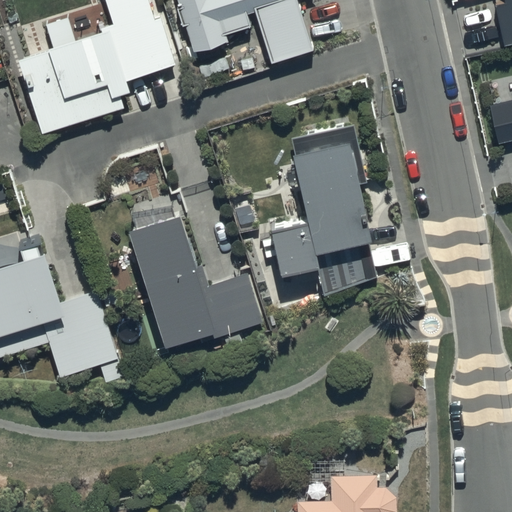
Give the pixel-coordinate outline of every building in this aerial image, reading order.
[(123,78),(174,62),(156,10),(152,11),(148,0),(103,0),(111,21),(14,53),(40,134),(122,107),(117,91),(127,88),(123,78)] [(177,0),(191,45),(224,35),(222,28),(247,20),(244,8),(252,5),(269,58),(311,45),(297,0),(177,0)] [(511,0),(505,0),(506,3),(495,6),(504,46),(511,44),(511,0)] [(511,98),(489,104),(499,145),(511,141),(511,98)] [(277,268),(315,260),(322,293),(374,271),(366,233),(368,232),(358,181),(364,180),(351,120),(290,132),(292,143),(288,143),(302,215),(268,222),(277,268)] [(136,222),(125,225),(162,339),(208,324),(211,332),(263,315),(247,266),(205,279),(199,259),(194,261),(172,195),(132,208),(136,222)] [(15,240),(19,252),(0,257),(0,351),(46,336),(58,374),(98,361),(103,379),(122,373),(94,286),(55,298),(38,246),(36,246),(33,235),(15,240)] [(295,511),(393,511),(397,509),(397,491),(384,482),(376,482),(376,470),(329,471),(330,499),(295,500),(295,511)]
